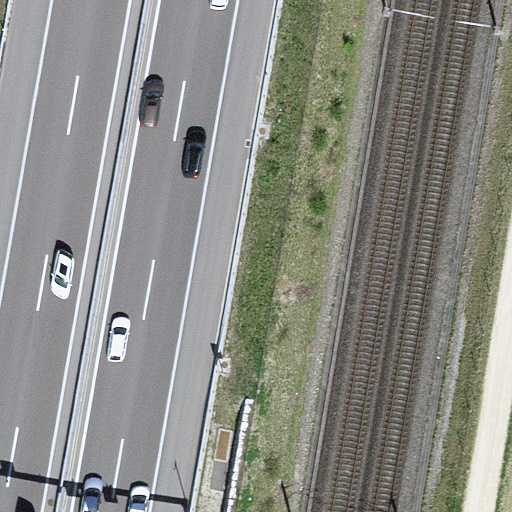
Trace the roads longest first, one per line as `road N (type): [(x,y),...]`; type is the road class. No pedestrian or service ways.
road 1 (motorway): [(91,0),(2,511)]
road 2 (motorway): [(110,511),(198,0)]
road 3 (track): [(479,511),(511,317)]
